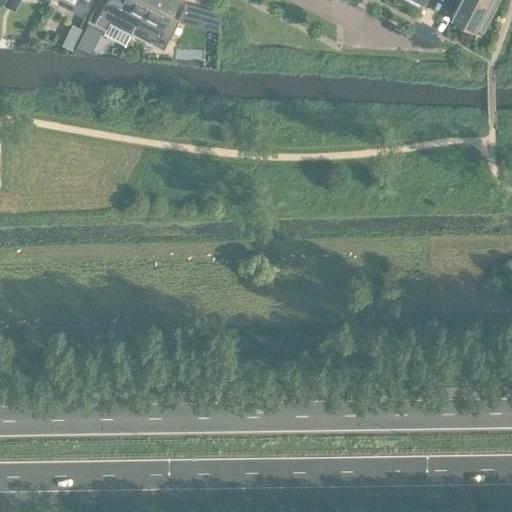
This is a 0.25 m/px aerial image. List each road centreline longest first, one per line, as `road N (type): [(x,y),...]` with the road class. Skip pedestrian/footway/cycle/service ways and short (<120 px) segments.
road 1 (motorway): [(511,413),(0,422)]
road 2 (motorway): [(0,476),(511,470)]
